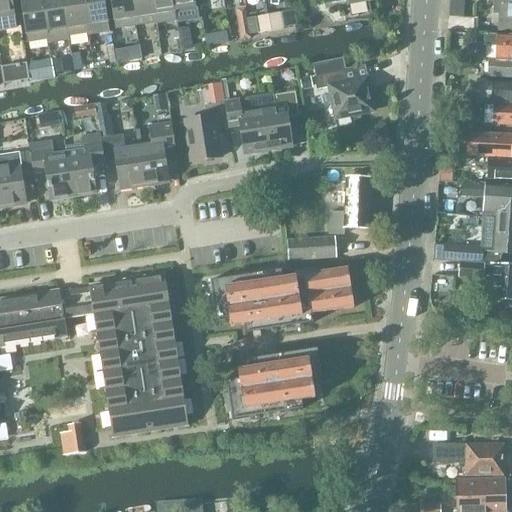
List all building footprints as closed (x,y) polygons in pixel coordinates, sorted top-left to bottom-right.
[(0,0),(0,33),(17,30),(15,17),(12,0),(0,0)] [(20,0),(27,45),(48,42),(41,0),(20,0)] [(69,43),(68,39),(62,0),(41,0),(48,42),(49,45),(69,43)] [(62,0),(68,39),(89,36),(82,0),(62,0)] [(82,0),(89,36),(89,37),(110,34),(104,0),(82,0)] [(110,0),(115,32),(136,28),(131,0),(110,0)] [(156,25),(152,0),(131,0),(136,28),(156,25)] [(177,23),(175,12),(172,0),(152,0),(156,25),(156,26),(177,23)] [(172,0),(175,12),(177,23),(197,20),(194,0),(172,0)] [(511,0),(499,0),(499,31),(511,31),(511,0)] [(464,18),(465,2),(452,1),(451,17),(464,18)] [(280,15),(268,17),(271,32),(283,30),(280,15)] [(268,17),(256,20),(259,35),(271,32),(268,17)] [(249,24),(239,26),(241,40),(251,38),(249,24)] [(189,29),(179,31),(182,50),(192,49),(189,29)] [(207,46),(217,44),(216,34),(205,36),(207,46)] [(511,36),(484,36),(484,47),(496,48),(495,61),(489,61),(488,77),(511,78),(511,36)] [(123,50),(115,52),(118,64),(126,63),(123,50)] [(54,75),(72,72),(70,59),(52,62),(54,75)] [(347,71),(345,60),(314,66),(316,77),(314,78),(317,91),(329,88),(335,120),(373,112),(367,79),(361,81),(358,69),(347,71)] [(51,61),(39,63),(42,80),(54,78),(51,61)] [(27,65),(2,69),(5,86),(29,82),(27,65)] [(313,78),(302,80),(304,92),(315,89),(313,78)] [(476,103),(492,104),(511,106),(511,103),(511,82),(477,80),(476,88),(476,103)] [(221,84),(224,104),(229,103),(226,82),(221,82),(221,84)] [(262,111),(268,151),(292,147),(288,119),(299,118),(295,93),(273,96),(275,109),(262,111)] [(268,151),(262,111),(249,114),(247,100),(229,103),(224,104),(228,129),(240,127),(244,155),(268,151)] [(217,131),(228,129),(224,104),(204,107),(206,118),(185,122),(192,163),(221,158),(217,131)] [(511,106),(492,104),(492,107),(484,106),(484,125),(492,125),(511,126),(511,106)] [(106,105),(96,106),(97,118),(108,117),(106,105)] [(138,147),(144,186),(168,183),(164,155),(176,153),(171,124),(149,127),(151,145),(142,146),(138,147)] [(511,158),(511,136),(480,135),(480,130),(466,129),(466,134),(467,134),(466,157),(511,158)] [(104,164),(100,139),(100,134),(85,136),(82,140),(84,152),(66,155),(73,197),(95,194),(91,167),(104,165),(104,164)] [(144,186),(138,147),(125,149),(123,135),(100,139),(104,164),(116,162),(120,190),(144,186)] [(73,197),(66,155),(54,156),(52,145),(48,142),(29,145),(30,154),(33,176),(46,174),(50,201),(73,197)] [(34,183),(33,176),(30,154),(0,158),(0,196),(2,208),(26,204),(23,185),(34,183)] [(511,180),(511,160),(475,158),(475,171),(487,171),(487,179),(511,180)] [(371,230),(373,180),(346,179),(345,214),(330,213),(329,235),(343,236),(344,229),(371,230)] [(511,187),(484,185),(463,184),(462,197),(484,199),(483,212),(497,213),(511,214),(511,187)] [(511,255),(511,214),(497,213),(494,254),(511,255)] [(288,262),(326,260),(336,259),(335,238),(287,242),(288,262)] [(482,249),(469,248),(444,246),(443,262),(465,264),(486,265),(487,254),(482,253),(482,249)] [(511,267),(486,265),(465,264),(465,265),(460,264),(459,278),(485,280),(486,274),(491,275),(489,299),(511,300),(511,267)] [(277,271),(206,282),(212,319),(222,318),(224,328),(240,326),(241,334),(308,324),(307,314),(350,308),(343,269),(298,276),(301,291),(292,293),(289,277),(278,278),(277,271)] [(188,427),(164,275),(89,287),(89,289),(60,293),(59,291),(0,300),(0,348),(67,338),(64,321),(93,316),(113,439),(188,427)] [(312,351),(245,361),(247,369),(229,371),(231,382),(222,383),(227,421),(279,413),(278,405),(309,400),(306,385),(317,384),(312,351)] [(79,424),(68,426),(69,433),(60,434),(63,456),(84,453),(79,424)] [(504,477),(505,445),(432,445),(432,464),(465,465),(465,476),(504,477)] [(457,511),(504,511),(504,498),(507,496),(507,488),(504,486),(504,481),(456,480),(457,511)]
